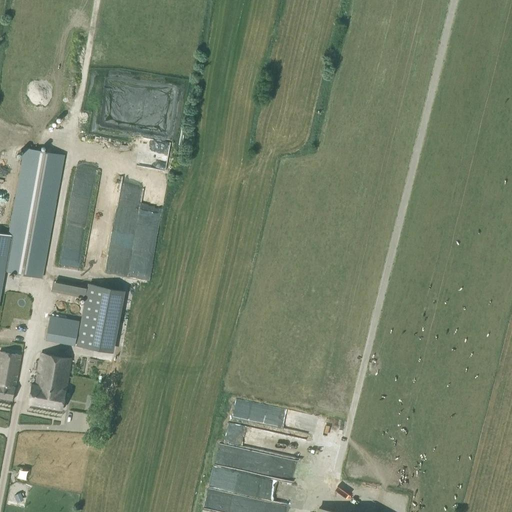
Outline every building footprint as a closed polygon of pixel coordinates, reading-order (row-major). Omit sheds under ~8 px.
[(41,277),(63,155),(24,148),(8,234),(2,270),(5,271),(41,277)] [(132,188),(132,193),(137,194),(137,205),(141,206),(141,188),(132,188)] [(0,297),(5,271),(2,270),(8,234),(0,232),(0,297)] [(76,345),(113,352),(125,290),(115,289),(94,285),(87,283),(76,345)] [(50,316),(45,339),(75,345),(79,321),(50,316)] [(20,355),(0,351),(0,397),(12,400),(20,355)] [(45,406),(54,355),(41,353),(35,385),(31,384),(28,403),(45,406)] [(54,355),(45,406),(62,409),(71,358),(54,355)] [(305,458),(308,439),(289,435),(287,444),(291,444),(289,455),(305,458)] [(17,475),(27,478),(29,470),(19,467),(17,475)]
